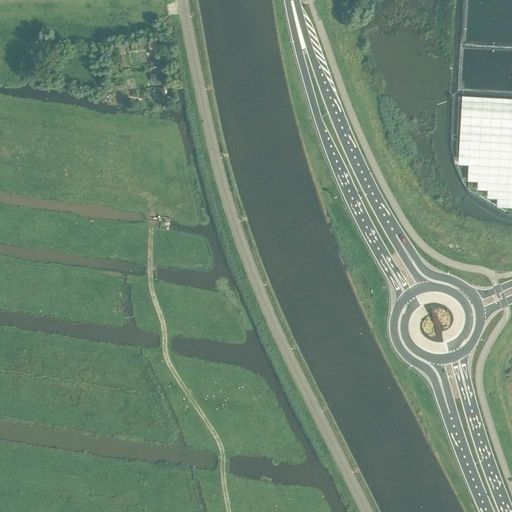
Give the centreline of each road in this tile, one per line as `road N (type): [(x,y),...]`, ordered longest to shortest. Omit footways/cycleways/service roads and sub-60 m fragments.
road 1 (tertiary): [(367,511),(266,308),(227,205),(182,0)]
road 2 (track): [(230,511),(218,441),(167,362),(150,280),(152,212)]
road 3 (primary): [(298,31),(320,125),(386,263)]
road 4 (primary): [(404,249),(298,31)]
road 5 (primary): [(508,511),(465,390)]
road 6 (primary): [(400,303),(397,344),(429,371),(447,408)]
